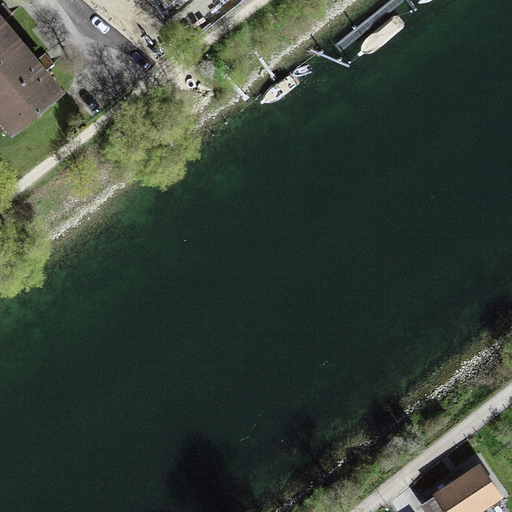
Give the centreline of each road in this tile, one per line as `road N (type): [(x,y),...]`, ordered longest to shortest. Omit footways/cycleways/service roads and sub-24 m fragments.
road 1 (track): [(263,0),(0,206)]
road 2 (residential): [(371,511),(511,396)]
